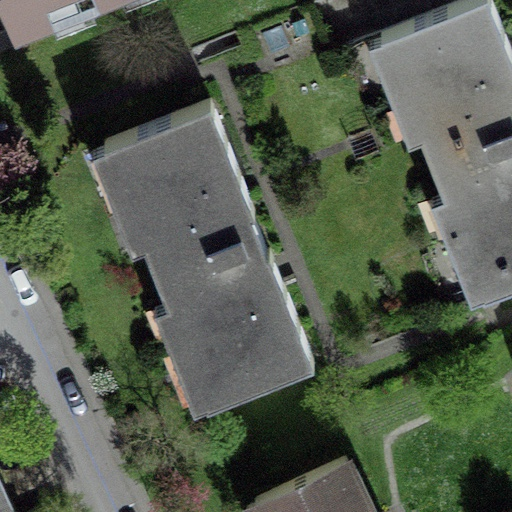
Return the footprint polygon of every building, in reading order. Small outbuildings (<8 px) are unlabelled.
[(9,0),(19,25),(82,0),(9,0)] [(511,280),(511,52),(491,0),(455,0),(380,29),(483,291),(511,280)] [(313,362),(206,108),(103,151),(211,405),(313,362)] [(371,511),(346,456),(256,496),(263,511),(371,511)] [(0,511),(17,511),(0,473),(0,511)]
